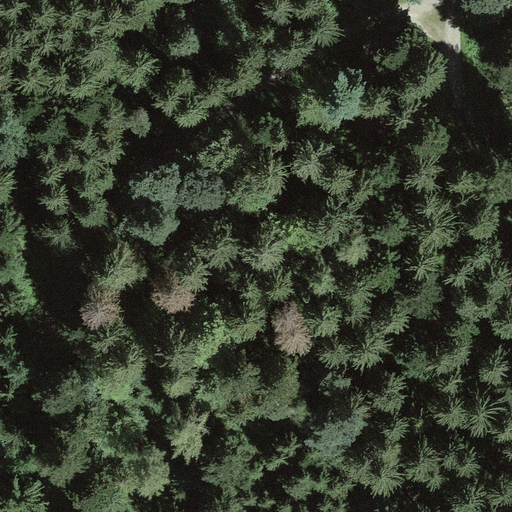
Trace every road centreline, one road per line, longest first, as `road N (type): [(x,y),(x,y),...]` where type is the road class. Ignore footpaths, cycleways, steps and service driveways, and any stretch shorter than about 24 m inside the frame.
road 1 (track): [(430,0),(366,19),(161,150),(100,218),(61,281),(47,349),(44,511)]
road 2 (track): [(511,324),(465,192),(446,0)]
road 3 (track): [(0,125),(161,150)]
road 4 (track): [(61,281),(0,159)]
